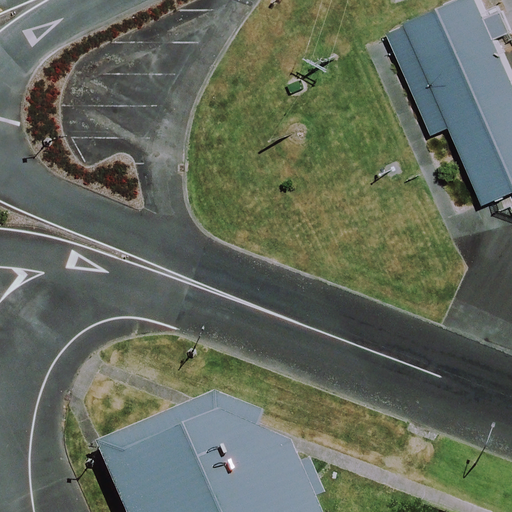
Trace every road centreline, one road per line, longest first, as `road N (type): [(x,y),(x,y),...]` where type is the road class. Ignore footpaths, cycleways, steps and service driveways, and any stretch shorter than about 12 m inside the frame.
road 1 (residential): [(199,283),(511,402)]
road 2 (unclassified): [(199,283),(102,299),(71,313),(20,361),(0,429)]
road 3 (residential): [(0,213),(199,283)]
